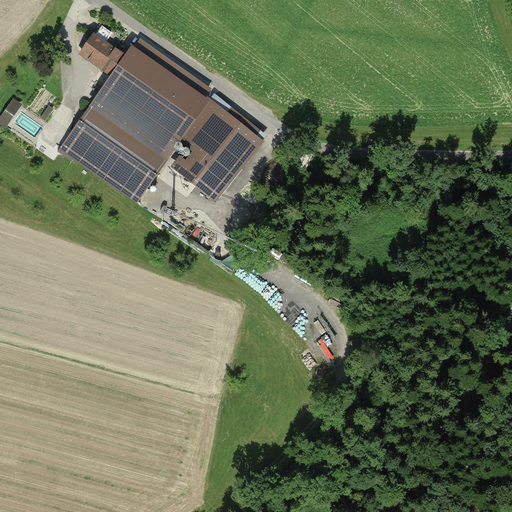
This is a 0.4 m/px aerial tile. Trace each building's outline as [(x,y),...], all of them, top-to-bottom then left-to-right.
[(124,52),(98,35),(83,57),(109,74),(124,52)] [(132,52),(94,107),(142,140),(160,113),(180,85),(132,52)] [(196,96),(180,85),(160,113),(176,124),(196,96)] [(26,107),(14,99),(0,118),(0,122),(10,129),(26,107)] [(270,145),(213,100),(184,137),(240,182),(270,145)] [(142,140),(94,107),(65,150),(146,206),(175,163),(142,140)]
